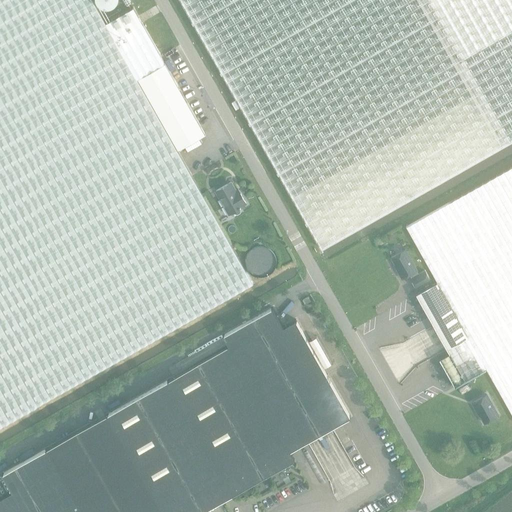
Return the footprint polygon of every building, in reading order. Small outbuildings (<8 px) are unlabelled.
[(177,150),(114,40),(91,0),(0,0),(0,425),(252,283),(177,150)] [(511,0),(181,0),(321,247),(324,246),(326,244),(344,235),(356,229),(511,140),(511,0)] [(142,24),(114,40),(177,150),(205,134),(142,24)] [(437,281),(486,368),(511,414),(511,166),(406,226),(437,281)] [(235,191),(230,182),(215,190),(229,214),(243,205),(243,204),(245,203),(238,189),(235,191)] [(402,278),(416,270),(404,249),(391,257),(402,278)] [(428,281),(422,271),(408,279),(414,289),(428,281)] [(464,380),(486,368),(437,281),(416,293),(464,380)] [(12,490),(0,496),(0,509),(1,511),(226,511),(220,500),(294,459),(289,450),(350,416),(295,319),(283,326),(272,306),(222,335),(228,345),(45,448),(2,472),(12,490)] [(461,394),(470,389),(468,384),(458,389),(461,394)] [(484,423),(498,415),(486,394),(472,402),(484,423)]
